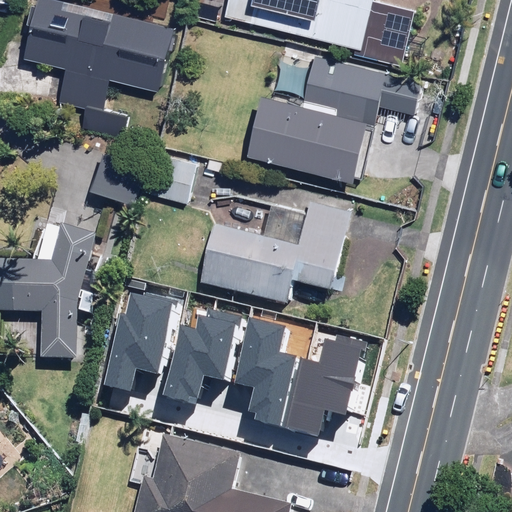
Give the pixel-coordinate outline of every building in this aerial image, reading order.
[(177,27),(52,0),(38,0),(26,60),(68,69),(62,96),(109,106),(114,83),(162,94),(177,27)] [(212,22),(212,0),(192,0),(192,21),(212,22)] [(235,0),(230,21),(407,64),(419,14),(375,3),(375,0),(235,0)] [(252,156),(356,183),(371,126),(378,127),(384,104),(421,114),(429,84),(310,53),(298,102),(268,94),(252,156)] [(204,81),(179,77),(176,96),(201,100),(204,81)] [(127,112),(85,106),(82,125),(124,131),(127,112)] [(146,171),(106,157),(93,196),(132,210),(146,171)] [(190,206),(200,168),(161,158),(151,196),(190,206)] [(334,296),(355,209),(310,198),(307,212),(269,203),(262,235),(221,225),(207,286),(292,307),(297,287),(334,296)] [(0,265),(0,313),(45,316),(43,364),(78,366),(81,302),(83,295),(100,299),(112,258),(97,254),(100,243),(51,230),(41,266),(0,265)] [(122,308),(106,382),(135,389),(140,364),(163,369),(178,299),(134,290),(130,309),(122,308)] [(184,324),(168,398),(196,405),(201,380),(225,385),(240,315),(196,306),(192,326),(184,324)] [(254,418),(284,424),(299,350),(289,348),(293,325),(251,316),(236,389),(259,394),(254,418)] [(310,356),(295,430),(324,436),(329,412),(352,417),(367,343),(325,335),(320,358),(310,356)] [(292,511),(294,507),(237,493),(246,458),(168,438),(157,483),(146,480),(137,511),(292,511)]
